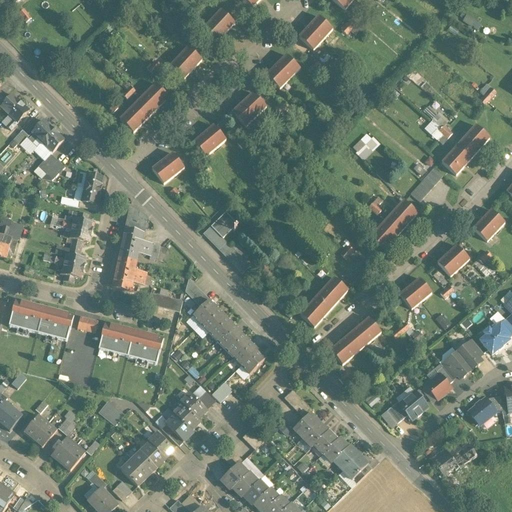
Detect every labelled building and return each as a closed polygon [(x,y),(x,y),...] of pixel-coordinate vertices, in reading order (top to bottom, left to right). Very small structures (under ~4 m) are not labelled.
[(260,0),(243,0),(252,9),(260,0)] [(330,0),(345,11),(353,0),(330,0)] [(32,20),(25,11),(20,15),(27,24),(32,20)] [(221,12),(204,31),(217,43),(234,25),(221,12)] [(464,22),(477,28),(481,20),(469,14),(464,22)] [(318,18),(300,39),(313,51),(332,31),(318,18)] [(349,23),(341,32),(346,36),(354,27),(349,23)] [(187,25),(180,33),(185,38),(193,30),(187,25)] [(188,49),(171,68),(184,80),(201,62),(188,49)] [(287,57),(266,77),(279,90),(299,70),(287,57)] [(156,62),(152,67),(157,71),(161,67),(156,62)] [(317,63),(309,71),(314,76),(322,68),(317,63)] [(157,71),(152,67),(148,71),(153,75),(157,71)] [(119,88),(124,94),(128,91),(122,85),(119,88)] [(156,86),(121,121),(134,134),(169,99),(156,86)] [(124,94),(122,96),(127,101),(136,92),(131,88),(128,91),(124,94)] [(490,89),(479,102),(484,107),(496,94),(490,89)] [(253,95),(232,114),(245,128),(265,109),(253,95)] [(8,101),(0,109),(9,117),(21,106),(12,97),(8,101)] [(283,102),(274,111),(279,116),(288,107),(283,102)] [(21,106),(9,117),(13,121),(17,125),(28,113),(21,106)] [(119,110),(115,106),(110,110),(114,114),(119,110)] [(13,121),(6,128),(10,132),(16,126),(17,125),(13,121)] [(43,123),(30,137),(34,141),(36,139),(42,145),(55,133),(50,128),(50,129),(43,123)] [(23,132),(16,126),(10,132),(8,134),(15,141),(16,139),(23,132)] [(451,135),(443,127),(438,133),(447,140),(451,135)] [(475,127),(441,165),(455,177),(489,139),(475,127)] [(213,128),(194,144),(206,158),(225,142),(213,128)] [(28,137),(23,132),(16,139),(22,144),(28,137)] [(58,136),(55,133),(42,145),(53,155),(64,143),(57,136),(58,136)] [(353,148),(365,160),(381,145),(369,133),(353,148)] [(230,138),(237,145),(241,141),(235,134),(230,138)] [(251,141),(246,136),(242,140),(247,145),(251,141)] [(246,146),(241,141),(237,145),(242,150),(246,146)] [(38,150),(30,143),(25,148),(34,155),(37,151),(38,150)] [(47,159),(37,151),(34,155),(43,163),(47,159)] [(43,163),(38,168),(46,176),(47,175),(58,163),(50,156),(47,159),(43,163)] [(174,156),(153,172),(165,186),(185,171),(174,156)] [(58,163),(47,175),(53,181),(64,169),(58,163)] [(206,169),(197,176),(202,182),(211,174),(206,169)] [(433,170),(410,196),(419,204),(442,178),(433,170)] [(103,179),(87,176),(86,179),(84,189),(100,193),(103,179)] [(100,193),(84,189),(81,202),(81,204),(97,207),(100,193)] [(176,190),(171,194),(175,199),(180,195),(176,190)] [(81,204),(81,202),(71,200),(69,207),(80,209),(81,204)] [(404,203),(370,240),(383,252),(417,215),(404,203)] [(67,206),(58,204),(56,210),(65,212),(67,206)] [(382,212),(374,204),(369,209),(377,217),(382,212)] [(138,211),(130,207),(127,223),(137,225),(138,223),(145,225),(146,220),(141,214),(138,211)] [(491,212),(473,231),(487,244),(504,225),(491,212)] [(225,214),(211,228),(222,240),(237,226),(225,214)] [(76,221),(73,220),(72,225),(63,223),(61,229),(71,232),(69,241),(71,241),(70,247),(81,249),(82,244),(89,245),(93,225),(91,224),(92,221),(87,220),(88,218),(77,215),(76,221)] [(137,225),(127,223),(126,228),(136,231),(137,225)] [(143,235),(145,225),(138,223),(137,225),(136,231),(136,233),(143,235)] [(0,238),(0,258),(6,260),(6,259),(10,260),(11,255),(13,256),(16,245),(10,243),(11,241),(6,240),(9,230),(3,228),(0,238)] [(136,231),(126,228),(119,260),(137,264),(139,256),(141,244),(143,235),(136,233),(136,231)] [(222,240),(211,228),(203,235),(219,251),(226,244),(222,240)] [(19,233),(9,230),(6,240),(11,241),(10,243),(16,245),(19,233)] [(153,246),(141,244),(139,256),(150,258),(153,246)] [(235,253),(226,244),(219,251),(227,260),(235,253)] [(160,248),(153,246),(150,258),(157,260),(160,248)] [(349,248),(341,257),(346,261),(354,253),(349,248)] [(469,262),(456,248),(437,265),(450,279),(469,262)] [(80,254),(69,251),(68,257),(66,257),(65,262),(55,260),(54,266),(63,268),(61,278),(64,278),(63,284),(73,286),(74,281),(81,282),(85,261),(84,261),(84,258),(80,257),(80,254)] [(249,268),(235,253),(227,260),(242,275),(249,268)] [(486,253),(478,261),(482,266),(491,258),(486,253)] [(137,264),(119,260),(113,290),(131,293),(132,285),(135,273),(137,264)] [(441,272),(435,275),(442,286),(448,283),(441,272)] [(147,275),(135,273),(132,285),(144,287),(147,275)] [(197,289),(188,280),(188,281),(185,294),(189,298),(197,289)] [(348,293),(335,281),(302,318),(315,330),(348,293)] [(419,281),(399,297),(411,311),(431,295),(419,281)] [(448,288),(440,295),(444,301),(453,293),(448,288)] [(197,289),(189,298),(193,302),(201,293),(197,289)] [(201,293),(193,302),(197,306),(205,297),(201,293)] [(182,303),(151,295),(148,306),(180,314),(182,303)] [(205,297),(197,306),(200,310),(201,310),(209,302),(205,297)] [(44,310),(15,302),(10,320),(11,320),(40,327),(44,310)] [(209,302),(201,310),(200,310),(193,318),(196,321),(195,322),(200,327),(201,326),(217,311),(217,310),(215,307),(214,308),(209,302)] [(297,313),(292,309),(286,315),(291,320),(297,313)] [(73,317),(44,310),(40,327),(68,335),(69,335),(73,317)] [(217,311),(201,326),(204,329),(203,330),(208,335),(209,334),(225,319),(226,318),(222,315),(222,316),(217,311)] [(443,315),(437,319),(445,330),(451,325),(443,315)] [(98,324),(80,319),(77,330),(95,335),(98,324)] [(225,319),(209,334),(212,337),(211,338),(217,343),(233,327),(234,327),(231,324),(230,324),(225,319)] [(40,327),(11,320),(9,328),(37,336),(40,327)] [(368,321),(330,353),(342,367),(380,335),(368,321)] [(511,329),(506,323),(505,322),(500,326),(510,339),(511,337),(511,329)] [(134,333),(104,325),(100,343),(129,350),(134,333)] [(405,325),(391,336),(396,341),(409,330),(405,325)] [(491,334),(489,331),(484,335),(486,338),(480,343),(492,357),(509,343),(507,341),(510,339),(500,326),(491,334)] [(68,335),(40,327),(37,336),(66,343),(68,335)] [(233,327),(217,343),(220,346),(225,352),(225,351),(241,336),(242,335),(239,332),(239,333),(233,327)] [(163,340),(134,333),(129,350),(158,358),(163,340)] [(241,336),(225,351),(229,354),(228,355),(233,360),(234,359),(249,344),(250,343),(247,340),(246,341),(241,336)] [(483,356),(472,342),(467,346),(478,360),(483,356)] [(129,350),(100,343),(98,352),(127,359),(129,350)] [(249,344),(234,359),(236,362),(236,363),(241,368),(242,367),(257,352),(258,351),(255,349),(249,344)] [(478,360),(467,346),(456,355),(471,372),(476,368),(478,368),(480,366),(480,365),(482,363),(478,360)] [(158,358),(129,350),(127,359),(156,367),(158,358)] [(257,352),(242,367),(245,370),(244,371),(249,377),(266,360),(263,357),(257,352)] [(471,372),(456,355),(445,363),(457,377),(460,381),(462,380),(463,380),(465,378),(465,377),(471,372)] [(457,377),(445,363),(441,367),(442,369),(452,381),(457,377)] [(452,381),(442,369),(437,373),(440,377),(448,386),(453,382),(452,381)] [(347,373),(338,380),(342,386),(351,378),(347,373)] [(440,377),(426,388),(437,402),(451,390),(448,386),(440,377)] [(233,393),(224,384),(220,388),(228,397),(233,393)] [(228,397),(220,388),(216,392),(224,401),(228,397)] [(224,401),(216,392),(212,397),(220,405),(224,401)] [(292,392),(284,400),(288,405),(297,396),(292,392)] [(215,404),(205,394),(201,398),(211,408),(215,404)] [(399,406),(408,417),(412,422),(416,418),(417,419),(422,415),(421,414),(427,409),(414,394),(399,406)] [(197,402),(190,396),(181,405),(183,407),(197,421),(206,412),(197,402)] [(297,396),(288,405),(292,409),(301,400),(297,396)] [(211,408),(201,398),(197,402),(206,412),(211,408)] [(499,399),(488,400),(486,402),(496,414),(502,413),(500,405),(499,399)] [(301,400),(292,409),(296,413),(305,404),(301,400)] [(486,402),(484,401),(469,414),(480,428),(496,414),(486,402)] [(48,407),(43,403),(35,412),(40,416),(48,407)] [(22,418),(4,404),(0,408),(0,426),(9,434),(22,418)] [(305,404),(296,413),(300,417),(309,408),(305,404)] [(398,404),(386,413),(397,426),(408,417),(399,406),(398,404)] [(506,404),(500,405),(502,413),(503,421),(510,420),(509,414),(508,415),(506,404)] [(197,421),(183,407),(174,416),(176,418),(190,433),(199,424),(197,421)] [(124,417),(113,408),(103,420),(115,429),(124,417)] [(309,408),(300,417),(304,421),(310,415),(313,413),(309,408)] [(160,417),(154,411),(151,414),(157,420),(160,417)] [(304,421),(293,431),(302,441),(319,424),(310,415),(304,421)] [(38,417),(24,435),(33,443),(48,425),(38,417)] [(190,433),(176,418),(167,427),(167,428),(173,434),(183,444),(192,435),(190,433)] [(167,427),(161,421),(156,426),(168,438),(173,434),(167,428),(167,427)] [(66,422),(58,431),(63,435),(70,426),(66,422)] [(78,428),(73,423),(70,426),(63,435),(68,439),(78,428)] [(319,424),(302,441),(311,450),(313,448),(328,433),(319,424)] [(48,425),(33,443),(42,451),(57,433),(48,425)] [(251,431),(242,439),(247,444),(255,435),(251,431)] [(328,433),(313,448),(322,457),(323,456),(338,441),(329,432),(328,433)] [(183,444),(173,434),(168,438),(178,448),(183,444)] [(255,435),(247,444),(250,448),(259,439),(255,435)] [(173,452),(157,436),(149,444),(149,445),(164,461),(173,452)] [(259,439),(250,448),(255,452),(263,444),(259,439)] [(338,441),(323,456),(332,465),(333,464),(349,449),(340,440),(338,441)] [(75,448),(66,441),(52,458),(61,466),(75,448)] [(95,444),(86,454),(90,458),(99,447),(95,444)] [(164,461),(149,445),(140,454),(156,471),(165,461),(164,461)] [(459,448),(447,455),(445,453),(435,460),(437,463),(434,465),(444,477),(454,471),(455,473),(478,459),(467,445),(460,450),(459,448)] [(75,448),(61,466),(70,474),(85,456),(75,448)] [(349,449),(333,464),(342,473),(358,457),(350,448),(349,449)] [(231,451),(222,459),(226,463),(235,455),(231,451)] [(156,471),(140,454),(130,463),(146,480),(156,471)] [(235,455),(226,463),(230,467),(239,459),(235,455)] [(358,457),(342,473),(352,483),(352,482),(367,467),(368,467),(358,457)] [(239,459),(230,467),(234,471),(239,467),(239,468),(243,463),(239,459)] [(146,480),(130,463),(121,473),(137,489),(146,480)] [(234,471),(222,483),(231,492),(233,491),(233,490),(247,476),(239,468),(239,467),(234,471)] [(367,467),(352,482),(356,486),(371,471),(367,467)] [(247,476),(233,490),(233,491),(241,500),(243,498),(258,484),(249,475),(247,476)] [(106,487),(95,476),(88,483),(93,488),(98,493),(101,490),(102,491),(106,487)] [(258,484),(243,498),(252,508),(253,506),(268,492),(259,482),(258,484)] [(132,494),(122,484),(116,489),(126,499),(132,494)] [(0,511),(4,511),(8,508),(15,497),(0,486),(0,511)] [(98,493),(93,488),(82,498),(87,504),(98,493)] [(126,499),(116,489),(112,493),(122,503),(126,499)] [(102,491),(101,490),(98,493),(87,504),(95,511),(113,511),(118,508),(102,491)] [(265,511),(279,499),(270,490),(268,492),(253,506),(258,511),(265,511)] [(24,504),(15,497),(8,508),(14,511),(19,511),(25,504),(24,504)] [(279,499),(265,511),(283,511),(289,507),(280,498),(279,499)] [(27,500),(24,504),(25,504),(19,511),(24,511),(33,506),(27,500)] [(178,502),(169,511),(170,511),(176,511),(182,507),(178,502)] [(195,503),(186,511),(187,511),(197,511),(201,509),(195,503)]
